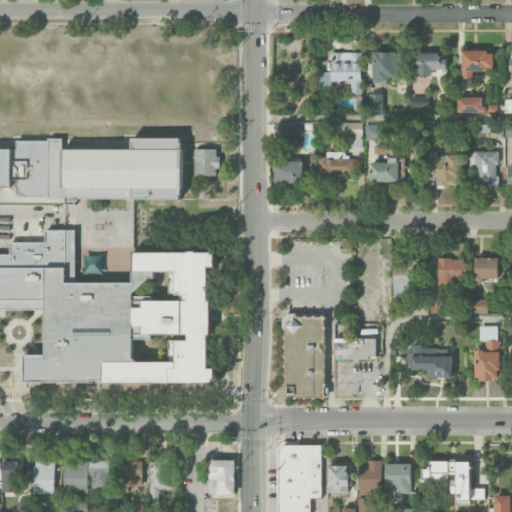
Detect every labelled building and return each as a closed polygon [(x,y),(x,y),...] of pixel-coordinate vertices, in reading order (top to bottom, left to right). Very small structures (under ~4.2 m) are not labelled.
[(471,70),(494,70),(494,51),(462,51),(462,79),(471,79),(471,70)] [(319,87),(339,87),(339,81),(350,81),(350,93),(361,93),(361,52),(332,53),(332,72),(319,72),(319,87)] [(387,83),(387,78),(402,78),(402,52),(373,52),(373,83),(387,83)] [(447,69),(447,53),(417,53),(417,76),(431,75),(431,70),(447,69)] [(369,94),(369,114),(382,115),(383,94),(369,94)] [(484,97),(458,97),(458,113),(484,112),(484,97)] [(362,123),(339,122),(339,135),(351,136),(350,147),(361,147),(362,123)] [(297,123),(280,123),(280,142),(298,142),(297,123)] [(365,140),(382,140),(382,124),(365,124),(365,140)] [(504,137),(511,137),(511,124),(496,124),(495,137),(504,137)] [(180,138),(133,138),(132,149),(63,149),(63,138),(48,138),(48,140),(16,140),(17,149),(12,149),(0,149),(0,187),(11,187),(17,187),(17,196),(48,196),(48,198),(66,198),(66,204),(76,204),(76,198),(132,198),(132,199),(180,199),(180,195),(181,194),(181,188),(183,188),(183,149),(182,149),(182,142),(181,142),(180,138)] [(194,149),(216,149),(216,156),(220,156),(220,168),(216,168),(216,175),(194,176),(194,149)] [(497,151),(475,152),(476,188),(498,188),(497,151)] [(347,153),(318,154),(319,183),(336,183),(336,175),(354,175),(354,158),(347,158),(347,153)] [(457,187),(458,155),(429,155),(428,178),(436,178),(435,186),(457,187)] [(398,182),(399,158),(388,158),(388,163),(370,163),(370,182),(398,182)] [(276,184),(304,183),(303,160),(275,161),(276,184)] [(215,252),(215,267),(208,267),(208,300),(211,300),(211,335),(208,335),(208,368),(215,368),(215,383),(196,383),(196,384),(188,384),(188,383),(103,383),(103,380),(91,380),(91,381),(25,382),(25,355),(46,355),(46,309),(0,309),(0,254),(11,254),(11,242),(46,242),(46,230),(75,230),(76,282),(133,282),(133,252),(188,252),(188,250),(196,250),(196,252),(215,252)] [(393,265),(393,297),(417,296),(416,258),(405,258),(405,265),(393,265)] [(465,258),(436,259),(437,283),(466,282),(465,258)] [(498,258),(474,258),(475,283),(483,283),(483,279),(498,279),(498,258)] [(488,313),(488,300),(469,299),(469,313),(488,313)] [(286,316),(286,397),(325,397),(326,316),(286,316)] [(499,326),(480,326),(480,341),(485,341),(485,350),(475,350),(475,381),(499,380),(499,326)] [(376,339),(335,338),(334,358),(376,359),(376,339)] [(452,355),(440,356),(440,348),(421,349),(421,346),(407,347),(407,358),(411,358),(412,370),(428,370),(428,378),(453,378),(452,355)] [(321,445),(280,445),(279,511),(310,511),(310,497),(321,498),(321,445)] [(235,495),(235,460),(210,460),(209,495),(235,495)] [(23,461),(1,461),(2,491),(23,491),(23,461)] [(34,493),(54,494),(55,461),(34,461),(34,493)] [(92,489),(111,489),(111,461),(92,461),(92,489)] [(143,486),(143,478),(148,478),(148,462),(123,461),(122,486),(143,486)] [(159,489),(170,490),(170,462),(150,461),(149,502),(159,502),(159,489)] [(382,461),(367,461),(367,467),(359,466),(359,493),(381,494),(382,461)] [(470,488),(471,461),(430,461),(430,469),(421,469),(420,484),(431,484),(431,479),(449,479),(449,474),(454,474),(453,500),(484,500),(485,488),(470,488)] [(63,490),(87,491),(88,462),(63,462),(63,490)] [(411,464),(386,464),(386,488),(395,488),(395,493),(412,493),(411,464)] [(348,465),(328,466),(328,493),(349,493),(348,465)] [(493,511),(510,511),(510,495),(494,495),(493,511)] [(372,511),(372,505),(364,504),(364,498),(357,498),(357,511),(372,511)]
